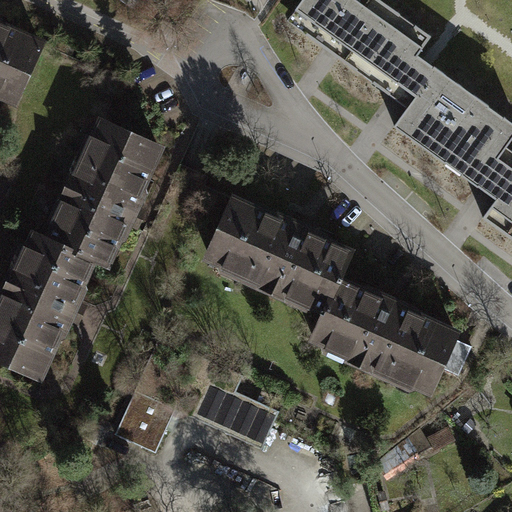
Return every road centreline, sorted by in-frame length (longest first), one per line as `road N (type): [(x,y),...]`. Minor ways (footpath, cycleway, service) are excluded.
road 1 (residential): [(511,312),(321,146)]
road 2 (residential): [(321,146),(246,41),(222,41),(199,72)]
road 3 (residential): [(199,72),(220,101),(321,146)]
